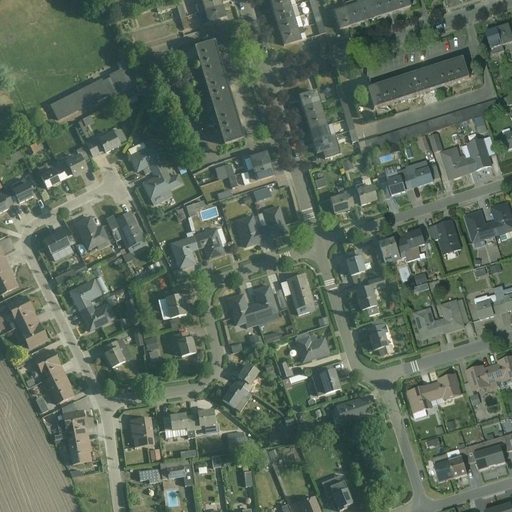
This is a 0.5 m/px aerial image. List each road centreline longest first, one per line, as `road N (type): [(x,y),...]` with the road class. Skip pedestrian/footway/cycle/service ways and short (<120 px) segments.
road 1 (residential): [(318,250),(206,293),(217,362),(204,386),(102,406)]
road 2 (residential): [(102,406),(23,239),(31,227),(122,183)]
road 3 (residential): [(511,5),(262,79)]
road 4 (residential): [(316,246),(511,183)]
road 5 (residential): [(262,79),(316,246)]
road 6 (residential): [(318,250),(355,366),(382,378)]
road 7 (residential): [(382,378),(511,338)]
road 8 (residential): [(382,378),(420,504)]
